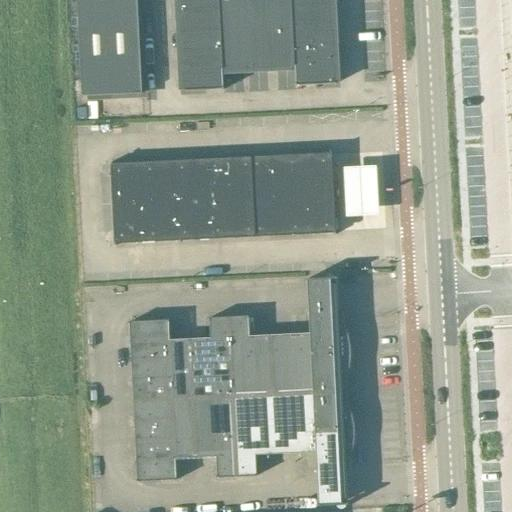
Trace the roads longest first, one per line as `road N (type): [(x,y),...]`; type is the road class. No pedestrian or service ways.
road 1 (secondary): [(442,293),(427,0)]
road 2 (secondary): [(453,511),(442,293)]
